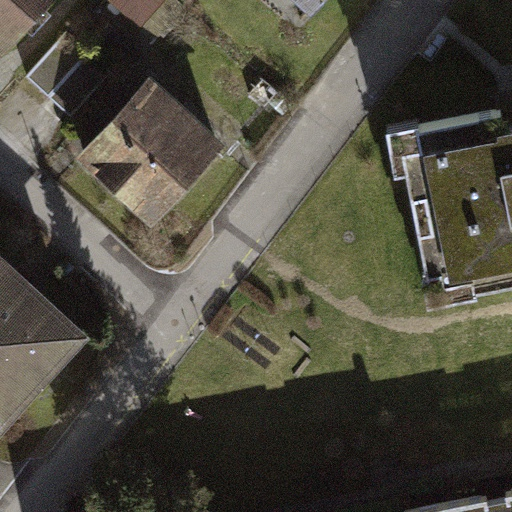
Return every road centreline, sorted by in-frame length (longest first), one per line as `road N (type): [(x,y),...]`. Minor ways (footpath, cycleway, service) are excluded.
road 1 (residential): [(165,317),(422,0)]
road 2 (residential): [(11,511),(165,317)]
road 3 (residential): [(0,165),(165,317)]
